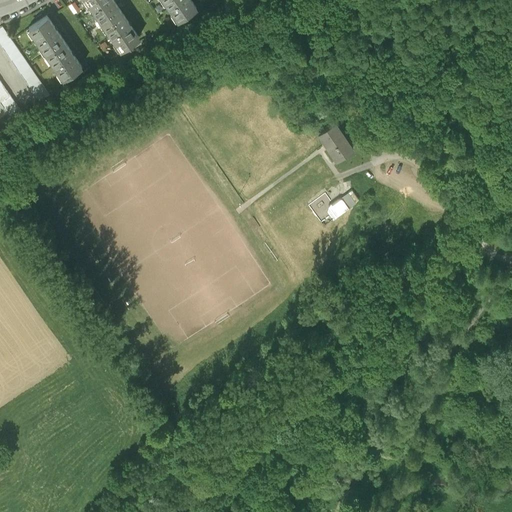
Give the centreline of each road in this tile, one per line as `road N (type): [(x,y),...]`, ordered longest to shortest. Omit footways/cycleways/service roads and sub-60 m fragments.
road 1 (track): [(511,266),(339,511)]
road 2 (unclassified): [(511,252),(496,251),(441,178),(415,160),(373,157)]
